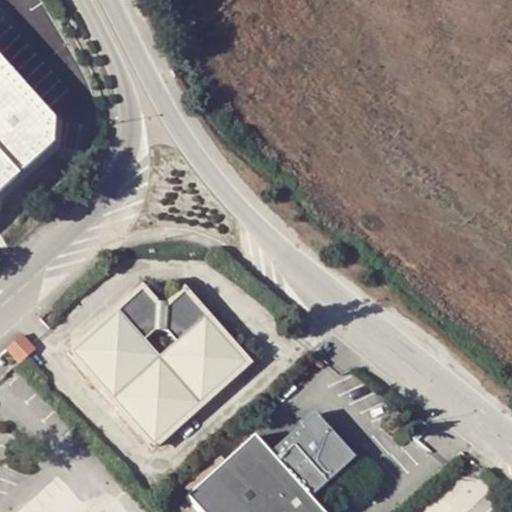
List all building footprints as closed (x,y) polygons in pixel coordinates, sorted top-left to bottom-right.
[(52,128),(0,70),(0,198),(50,152),(52,128)] [(151,311),(139,298),(69,359),(150,451),(242,370),(181,300),(167,313),(151,311)] [(15,372),(33,355),(20,340),(1,356),(15,372)] [(351,465),(311,420),(266,461),(250,444),(183,505),(188,511),(312,511),(306,505),(351,465)] [(93,488),(75,504),(81,511),(86,511),(102,499),(93,488)] [(86,511),(113,511),(102,499),(86,511)]
